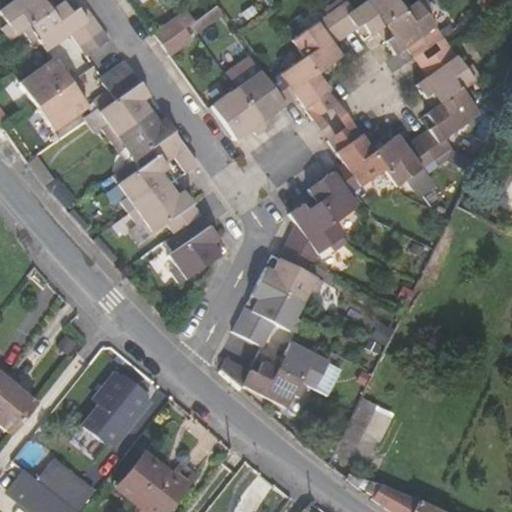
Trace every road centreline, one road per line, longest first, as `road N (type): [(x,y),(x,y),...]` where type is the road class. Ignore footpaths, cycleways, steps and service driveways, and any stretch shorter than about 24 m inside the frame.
road 1 (residential): [(189,377),(253,242),(252,213),(101,0)]
road 2 (residential): [(189,377),(0,174)]
road 3 (residential): [(365,511),(189,377)]
